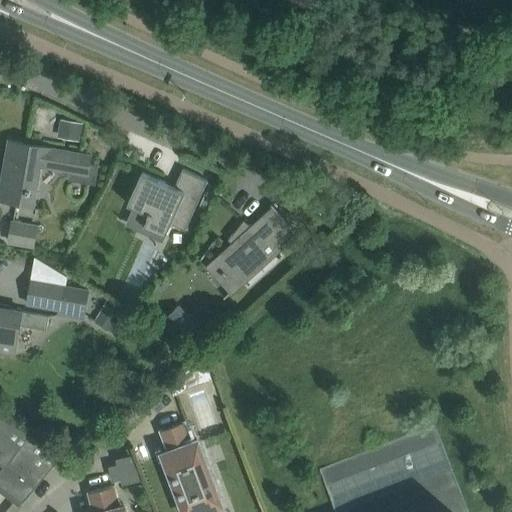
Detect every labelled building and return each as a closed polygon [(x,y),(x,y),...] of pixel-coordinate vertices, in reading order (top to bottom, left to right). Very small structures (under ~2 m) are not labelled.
[(61,119),(57,137),(80,142),(84,123),(61,119)] [(7,185),(2,184),(0,194),(0,198),(33,205),(40,165),(88,174),(91,155),(10,140),(6,160),(11,161),(7,185)] [(142,172),(128,204),(148,214),(148,215),(150,215),(145,225),(155,230),(166,235),(171,224),(185,230),(208,180),(183,169),(175,187),(166,183),(142,172)] [(277,251),(298,232),(272,203),(271,204),(273,206),(261,217),(264,220),(255,228),(244,220),(228,239),(233,243),(215,260),(224,271),(222,272),(225,276),(235,286),(224,297),(225,298),(239,285),(277,251)] [(13,222),(9,241),(33,246),(37,226),(13,222)] [(88,288),(67,284),(31,277),(26,306),(58,311),(58,315),(84,319),(88,288)] [(110,329),(122,309),(108,300),(95,320),(110,329)] [(0,306),(0,353),(17,356),(18,351),(22,324),(47,328),(49,315),(0,306)] [(186,320),(176,308),(164,319),(180,337),(189,329),(183,323),(186,320)] [(202,383),(211,379),(203,357),(195,365),(202,383)] [(175,393),(186,389),(182,377),(172,386),(175,393)] [(0,488),(20,504),(58,455),(30,433),(0,411),(0,488)] [(164,454),(186,511),(219,511),(217,506),(221,505),(197,441),(193,443),(185,421),(160,430),(169,452),(164,454)] [(468,511),(435,425),(320,469),(335,511),(343,511),(352,509),(353,511),(468,511)] [(122,464),(110,467),(113,480),(125,477),(126,483),(139,479),(131,456),(120,458),(122,464)] [(125,511),(124,507),(120,508),(114,485),(89,492),(93,511),(125,511)]
